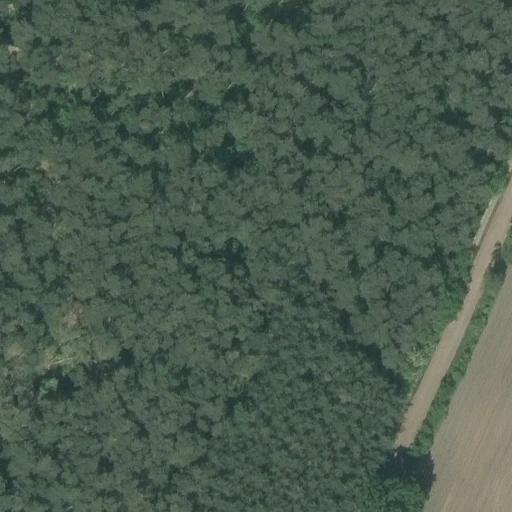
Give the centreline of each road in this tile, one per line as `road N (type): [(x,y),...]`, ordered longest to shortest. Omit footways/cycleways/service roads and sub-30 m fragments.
road 1 (track): [(105,511),(0,39)]
road 2 (track): [(511,201),(373,511)]
